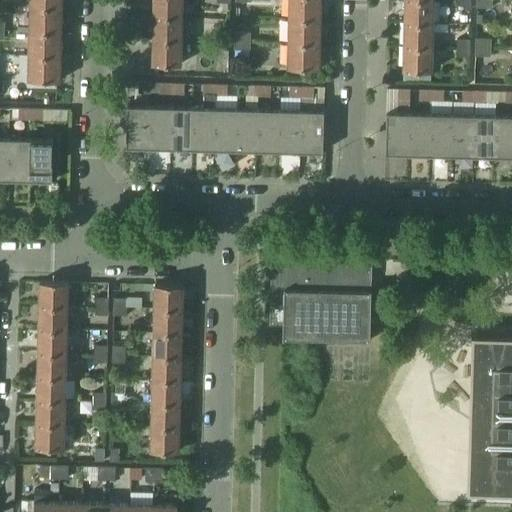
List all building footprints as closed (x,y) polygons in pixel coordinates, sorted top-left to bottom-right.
[(181,0),(153,0),(153,17),(181,18),(181,0)] [(320,0),(288,0),(288,18),(320,18),(320,0)] [(432,0),(404,0),(404,23),(432,24),(432,0)] [(470,1),(457,0),(457,8),(470,8),(470,1)] [(61,8),(29,7),(29,31),(60,32),(61,8)] [(181,18),(153,17),(152,40),(181,40),(181,18)] [(320,18),(288,18),(288,42),(319,43),(320,18)] [(432,24),(404,23),(403,46),(431,47),(432,24)] [(60,32),(29,31),(28,55),(60,56),(60,32)] [(216,32),(215,41),(228,41),(228,32),(216,32)] [(250,32),(247,32),(234,32),(234,41),(249,41),(250,32)] [(456,38),(456,48),(469,48),(469,38),(456,38)] [(490,38),(488,38),(475,38),(475,47),(490,47),(490,38)] [(181,40),(152,40),(152,63),(180,64),(181,40)] [(228,41),(215,41),(215,49),(228,49),(228,41)] [(249,49),(249,41),(234,41),(234,49),(249,49)] [(319,43),(288,42),(287,67),(318,67),(319,43)] [(431,70),(431,47),(403,46),(403,69),(430,70),(431,70)] [(490,56),(490,47),(475,47),(474,55),(490,56)] [(60,56),(28,55),(28,79),(59,80),(60,56)] [(430,81),(430,70),(403,69),(403,80),(430,81)] [(150,92),(150,82),(138,82),(138,92),(150,92)] [(159,92),(172,92),(172,82),(160,82),(159,92)] [(184,83),(172,82),(172,92),(183,93),(184,83)] [(202,93),(215,93),(215,83),(203,83),(202,93)] [(227,84),(215,83),(215,93),(226,94),(227,84)] [(246,94),(258,95),(258,85),(246,84),(246,94)] [(270,85),(258,85),(258,95),(270,95),(270,85)] [(289,96),(301,96),(301,86),(289,85),(289,96)] [(313,86),(301,86),(301,96),(313,96),(313,86)] [(409,89),(397,88),(397,98),(409,99),(409,89)] [(431,89),(419,89),(418,99),(430,99),(431,89)] [(443,89),(431,89),(430,99),(443,99),(443,89)] [(474,90),(462,90),(462,100),(474,100),(474,90)] [(486,90),(474,90),(474,100),(486,100),(486,90)] [(126,104),(125,146),(148,146),(149,105),(126,104)] [(171,105),(149,105),(148,146),(170,147),(171,105)] [(193,106),(171,105),(170,147),(191,148),(193,106)] [(214,106),(193,106),(191,148),(213,148),(214,106)] [(236,107),(214,106),(213,148),(235,149),(236,107)] [(257,108),(236,107),(235,149),(256,149),(257,108)] [(18,118),(30,119),(30,108),(18,108),(18,118)] [(42,109),(30,108),(30,119),(42,119),(42,109)] [(279,108),(257,108),(256,149),(278,150),(279,108)] [(300,109),(279,108),(278,150),(299,150),(300,109)] [(323,109),(300,109),(299,150),(322,151),(323,109)] [(385,153),(408,153),(409,111),(386,111),(385,153)] [(430,112),(409,111),(408,153),(429,154),(430,112)] [(452,113),(430,112),(429,154),(451,154),(452,113)] [(473,113),(452,113),(451,154),(472,155),(473,113)] [(495,114),(473,113),(472,155),(494,155),(495,114)] [(511,114),(495,114),(494,155),(511,155),(511,114)] [(29,137),(8,137),(7,179),(28,179),(29,137)] [(52,138),(29,137),(28,179),(51,180),(52,138)] [(419,261),(387,262),(388,275),(421,274),(422,283),(509,280),(509,254),(419,257),(419,261)] [(369,340),(371,258),(270,256),(268,323),(283,323),(282,338),(369,340)] [(67,281),(39,280),(38,305),(67,306),(67,281)] [(154,283),(154,308),(182,308),(182,284),(154,283)] [(95,297),(94,306),(107,307),(108,297),(95,297)] [(113,297),(113,307),(126,307),(126,298),(113,297)] [(67,306),(38,305),(38,329),(66,330),(67,306)] [(107,307),(94,306),(94,314),(107,315),(107,307)] [(126,307),(113,307),(113,315),(126,315),(126,307)] [(182,308),(154,308),(153,332),(181,333),(182,308)] [(66,330),(38,329),(37,352),(66,353),(66,330)] [(181,333),(153,332),(152,355),(181,356),(181,333)] [(511,334),(471,333),(467,477),(473,477),(473,484),(486,485),(494,492),(496,492),(496,485),(511,485),(511,334)] [(93,344),(93,354),(106,354),(106,345),(93,344)] [(112,345),(112,354),(125,354),(125,345),(112,345)] [(66,353),(37,352),(37,376),(65,377),(66,353)] [(106,354),(93,354),(93,362),(106,362),(106,354)] [(125,354),(112,354),(112,362),(125,362),(125,354)] [(181,356),(152,355),(152,379),(180,380),(181,356)] [(65,377),(37,376),(36,399),(64,400),(65,377)] [(180,380),(152,379),(151,402),(179,403),(180,380)] [(92,392),(92,401),(105,401),(105,392),(92,392)] [(111,392),(111,401),(124,401),(124,392),(111,392)] [(64,400),(36,399),(35,423),(64,424),(64,400)] [(105,401),(92,401),(92,409),(105,409),(105,401)] [(124,401),(111,401),(111,409),(124,410),(124,401)] [(179,403),(151,402),(150,426),(179,427),(179,403)] [(64,424),(35,423),(35,447),(63,447),(64,424)] [(179,427),(150,426),(150,449),(178,450),(179,427)] [(94,460),(103,460),(104,447),(95,447),(94,460)] [(110,448),(109,460),(118,461),(119,448),(110,448)] [(50,478),(58,478),(59,465),(50,465),(50,478)] [(67,465),(59,465),(58,478),(67,478),(67,465)] [(97,479),(105,479),(106,466),(97,466),(97,479)] [(115,467),(106,466),(105,479),(114,479),(115,467)] [(145,480),(153,480),(154,467),(145,467),(145,480)] [(162,468),(154,467),(153,480),(162,480),(162,468)] [(33,511),(57,511),(58,501),(34,500),(33,511)] [(80,511),(81,502),(58,501),(57,511),(80,511)] [(104,511),(105,502),(81,502),(80,511),(104,511)] [(128,511),(129,503),(105,502),(104,511),(128,511)] [(152,511),(153,504),(129,503),(128,511),(152,511)]
